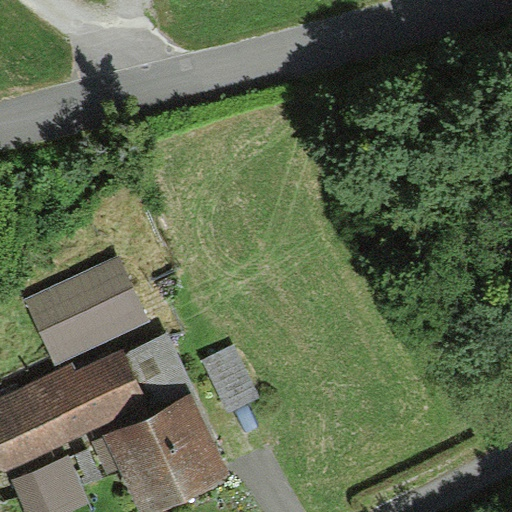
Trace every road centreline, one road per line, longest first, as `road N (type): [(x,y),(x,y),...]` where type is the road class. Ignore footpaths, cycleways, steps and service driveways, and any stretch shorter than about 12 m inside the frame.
road 1 (residential): [(0,128),(448,0)]
road 2 (residential): [(511,452),(392,511)]
road 3 (track): [(149,86),(103,30),(61,0)]
